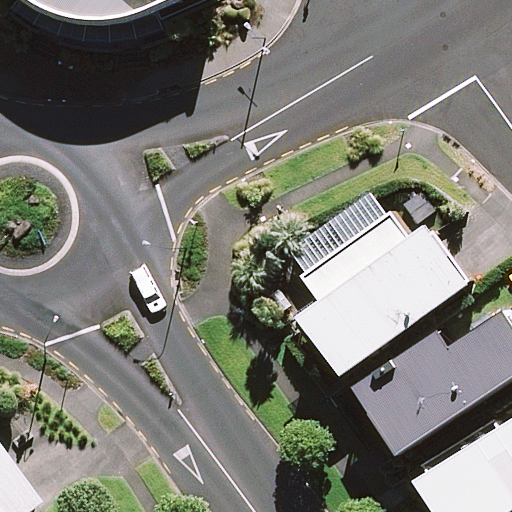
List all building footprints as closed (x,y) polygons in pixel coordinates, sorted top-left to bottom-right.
[(185,0),(27,0),(39,11),(87,29),(141,27),(185,0)] [(412,242),(377,193),(291,254),(326,303),(303,320),(344,377),(471,286),(430,229),(412,242)] [(511,325),(503,311),(485,323),(477,311),(358,391),(401,456),(511,381),(511,325)] [(420,463),(427,474),(417,480),(436,511),(511,511),(511,421),(502,428),(496,417),(420,463)] [(0,511),(37,511),(39,511),(0,457),(0,511)]
